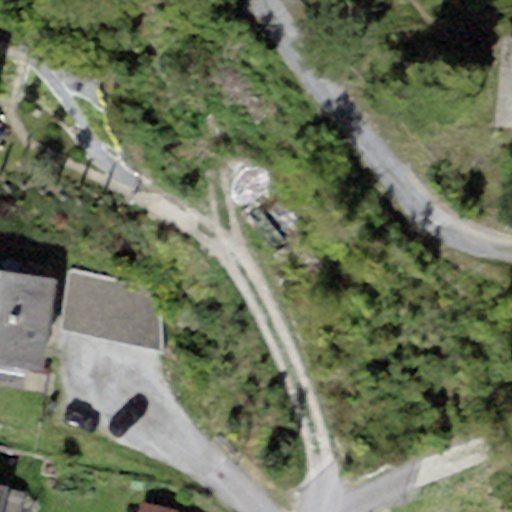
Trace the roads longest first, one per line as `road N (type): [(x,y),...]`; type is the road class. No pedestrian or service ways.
road 1 (track): [(511,250),(477,244),(414,200),(265,0)]
road 2 (residential): [(219,171),(314,426),(322,466),(316,511)]
road 3 (track): [(320,511),(511,438)]
